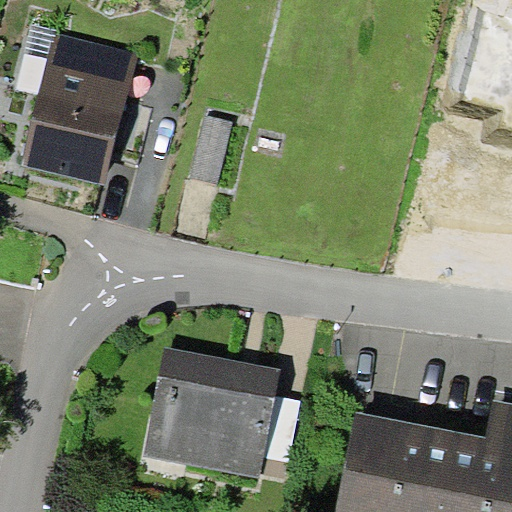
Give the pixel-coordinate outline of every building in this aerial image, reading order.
[(23,167),(97,186),(128,65),(53,46),(23,167)] [(104,163),(133,170),(148,113),(119,105),(104,163)] [(186,183),(212,190),(227,128),(201,122),(186,183)] [(284,467),(295,410),(265,404),(269,386),(170,366),(153,455),(251,474),(254,462),(284,467)] [(342,415),(353,417),(356,406),(345,404),(342,415)] [(352,427),(335,511),(511,511),(511,418),(491,414),(484,453),(352,427)]
